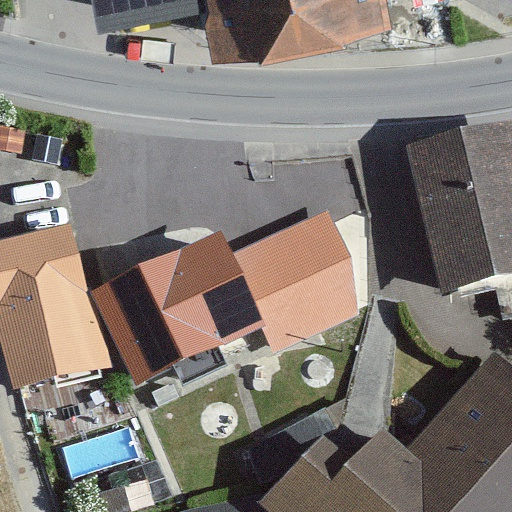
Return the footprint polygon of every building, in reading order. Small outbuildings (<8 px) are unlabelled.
[(384,0),(93,0),(99,35),(198,16),(204,23),(213,62),(259,58),(260,63),(347,50),(346,42),(391,31),(384,0)] [(511,124),(413,149),(452,303),(511,287),(511,124)] [(74,221),(0,239),(0,319),(20,398),(113,375),(74,221)] [(231,235),(100,290),(146,401),(307,334),(275,257),(245,269),(231,235)] [(331,431),(268,508),(272,511),(511,511),(511,370),(494,356),(408,462),(377,437),(362,455),(331,431)] [(323,409),(248,447),(258,467),(333,428),(323,409)] [(260,497),(173,511),(268,511),(268,508),(260,497)]
